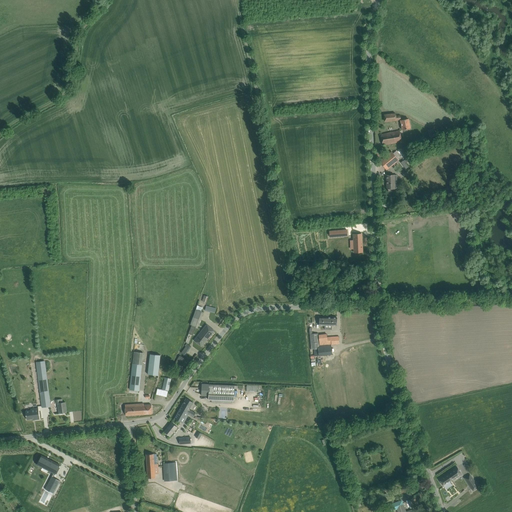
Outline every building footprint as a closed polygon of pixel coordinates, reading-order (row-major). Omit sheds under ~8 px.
[(395,113),(384,115),(385,122),(396,120),(395,113)] [(409,119),(401,120),(402,130),(411,128),(409,119)] [(399,130),(380,135),(382,145),(395,143),(395,144),(402,143),(399,130)] [(399,160),(395,155),(392,151),(379,161),(386,170),(399,160)] [(408,156),(401,162),(405,168),(408,166),(405,163),(410,159),(408,156)] [(392,189),(397,188),(397,175),(387,175),(387,189),(387,192),(393,192),(392,189)] [(361,234),(353,234),(354,252),(362,252),(361,234)] [(358,291),(364,297),(368,293),(362,287),(358,291)] [(189,333),(194,335),(195,332),(196,332),(203,312),(196,309),(190,325),(191,326),(189,333)] [(319,317),(319,325),(337,326),(337,318),(319,317)] [(206,324),(194,340),(202,347),(214,331),(206,324)] [(311,348),(319,347),(318,333),(310,334),(311,348)] [(330,345),(339,344),(339,337),(327,337),(327,334),(319,335),(319,340),(320,349),(314,350),(315,356),(326,355),(326,357),(334,356),(333,347),(330,348),(330,345)] [(187,344),(181,353),(185,355),(191,347),(187,344)] [(139,390),(143,353),(134,352),(130,390),(139,390)] [(158,376),(160,361),(160,355),(150,354),(148,374),(157,375),(158,376)] [(45,361),(36,362),(42,408),(51,406),(50,404),(45,361)] [(145,388),(147,388),(145,398),(152,400),(156,378),(149,376),(149,378),(146,378),(145,388)] [(165,378),(162,390),(164,390),(163,396),(166,397),(167,391),(168,391),(171,379),(165,378)] [(234,401),(235,392),(235,386),(202,384),(201,395),(209,396),(208,400),(234,401)] [(66,413),(65,402),(64,402),(63,398),(56,399),(56,403),(57,403),(58,405),(59,413),(66,413)] [(186,398),(175,418),(183,423),(188,414),(193,417),(195,413),(189,410),(193,403),(186,398)] [(144,404),(125,405),(126,415),(152,414),(151,405),(144,405),(144,404)] [(31,411),(25,411),(26,419),(34,418),(35,420),(40,419),(38,408),(34,409),(33,409),(33,411),(31,411)] [(192,419),(189,427),(195,429),(198,422),(192,419)] [(171,422),(164,432),(170,436),(177,427),(171,422)] [(154,464),(154,459),(154,454),(146,454),(148,478),(155,478),(154,467),(158,467),(158,464),(154,464)] [(41,455),(36,465),(55,474),(60,465),(41,455)] [(164,482),(177,481),(175,464),(163,465),(164,482)] [(457,467),(439,479),(444,487),(462,474),(457,467)] [(473,491),(478,487),(470,474),(464,478),(473,491)] [(91,502),(104,503),(104,498),(97,498),(97,492),(91,492),(91,502)] [(398,511),(414,511),(413,510),(407,511),(405,511),(402,501),(397,502),(388,505),(391,511),(397,509),(398,511)]
